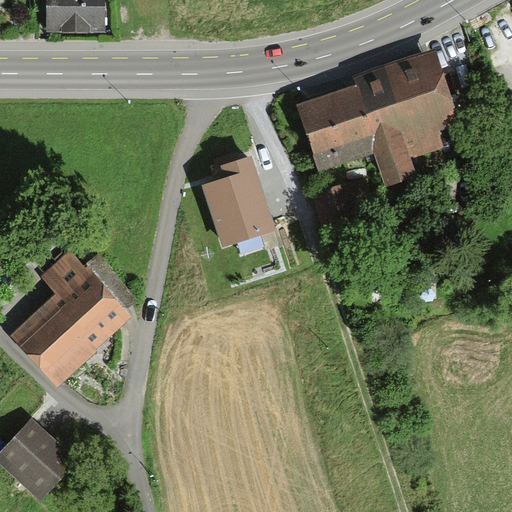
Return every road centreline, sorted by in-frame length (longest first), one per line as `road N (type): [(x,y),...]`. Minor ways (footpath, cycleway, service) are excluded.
road 1 (track): [(252,65),(252,96),(313,237),(405,511)]
road 2 (residential): [(129,442),(151,271),(212,68)]
road 3 (primary): [(212,68),(306,57),(445,0)]
road 4 (primary): [(0,69),(212,68)]
road 5 (residential): [(0,334),(32,371),(129,442)]
